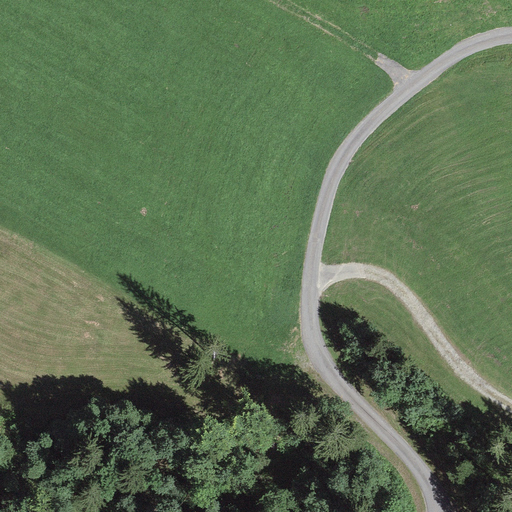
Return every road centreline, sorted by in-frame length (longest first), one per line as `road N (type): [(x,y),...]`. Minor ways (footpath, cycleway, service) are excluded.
road 1 (track): [(438,511),(417,467),(320,361),(308,323),(310,276),(333,178),(364,129),(445,61),(511,34)]
road 2 (track): [(511,406),(454,360),(385,278),(353,271),(310,276)]
road 3 (track): [(414,86),(372,52),(279,0)]
